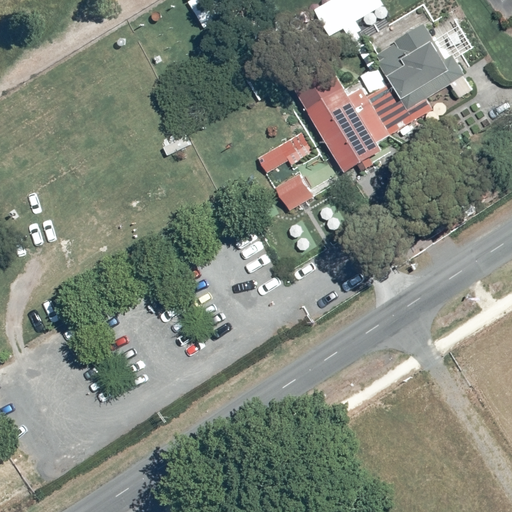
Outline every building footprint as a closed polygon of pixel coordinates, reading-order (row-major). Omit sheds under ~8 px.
[(222,0),(191,0),(208,26),(230,12),(222,0)] [(331,0),(320,7),(335,33),(387,4),(384,0),(331,0)] [(396,81),(412,108),(431,97),(455,82),(463,97),(476,89),(468,74),(470,73),(457,53),(451,56),(429,21),(400,38),(401,41),(398,43),(380,54),(396,81)] [(336,58),(298,81),(350,169),(388,147),(383,140),(437,107),(431,97),(412,108),(396,81),(373,95),(367,85),(356,92),(336,58)] [(295,164),(317,151),(305,131),(262,157),(271,171),(292,159),(295,164)] [(294,208),(319,195),(305,171),(281,185),(294,208)]
